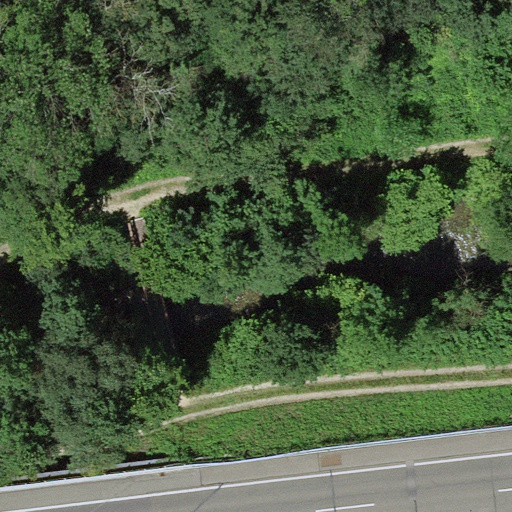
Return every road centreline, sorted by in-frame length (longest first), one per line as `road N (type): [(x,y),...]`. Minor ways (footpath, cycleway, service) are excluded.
road 1 (track): [(0,239),(36,215),(117,190),(511,138)]
road 2 (track): [(0,458),(20,444),(183,407),(418,368),(511,367)]
road 3 (motorway): [(511,487),(288,511)]
